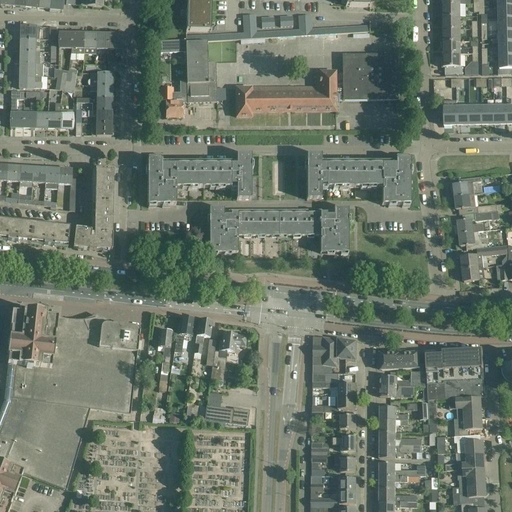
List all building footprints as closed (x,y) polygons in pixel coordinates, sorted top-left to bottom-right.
[(12,0),(12,7),(24,8),(24,0),(12,0)] [(24,0),(24,8),(36,9),(37,0),(24,0)] [(49,0),(37,0),(36,9),(48,10),(49,0)] [(49,0),(48,10),(62,12),(62,0),(49,0)] [(101,0),(87,0),(87,2),(81,1),(81,7),(101,8),(101,0)] [(186,9),(186,26),(189,26),(189,32),(207,33),(210,33),(211,0),(345,0),(345,7),(348,8),(367,8),(367,2),(370,2),(370,0),(190,0),(190,9),(186,9)] [(461,18),(461,6),(443,6),(443,10),(441,10),(441,18),(461,18)] [(511,7),(498,7),(498,20),(511,19),(511,7)] [(443,31),(461,30),(461,18),(441,18),(441,26),(443,26),(443,31)] [(511,19),(498,20),(499,33),(511,32),(511,19)] [(39,28),(35,28),(20,28),(20,40),(35,40),(35,38),(35,34),(39,34),(39,28)] [(441,43),(461,43),(461,30),(443,31),(443,35),(441,35),(441,43)] [(511,32),(499,33),(499,45),(511,44),(511,32)] [(70,49),(71,35),(58,35),(58,49),(70,49)] [(83,35),(71,35),(70,49),(71,49),(71,55),(82,55),(83,49),(83,35)] [(96,35),(83,35),(83,49),(82,55),(95,55),(95,49),(96,35)] [(108,50),(108,36),(96,35),(95,49),(95,55),(96,50),(108,50)] [(108,36),(108,50),(115,50),(115,57),(121,57),(121,36),(108,36)] [(20,52),(34,53),(35,40),(20,40),(20,52)] [(185,41),(160,42),(160,54),(185,53),(185,44),(185,41)] [(207,64),(206,43),(204,43),(200,43),(197,43),(193,43),(189,44),(185,44),(185,53),(187,104),(189,104),(217,104),(216,99),(215,63),(207,64)] [(461,55),(473,55),(478,55),(478,43),(471,43),(471,48),(473,48),(473,49),(461,49),(461,43),(441,43),(441,51),(443,51),(443,56),(461,55)] [(511,44),(499,45),(499,58),(511,57),(511,44)] [(34,53),(20,52),(19,65),(38,65),(39,53),(34,53)] [(397,68),(397,55),(342,56),(342,92),(335,92),(335,73),(316,73),(316,88),(236,89),(236,119),(251,118),(251,113),(335,113),(335,100),(342,100),(342,102),(398,102),(397,72),(396,72),(396,68),(397,68)] [(461,55),(443,56),(443,60),(441,60),(442,69),(451,69),(451,77),(463,77),(463,68),(461,68),(461,55)] [(511,57),(499,58),(499,70),(511,69),(511,57)] [(120,63),(107,63),(107,72),(108,72),(120,73),(120,63)] [(38,65),(19,65),(19,77),(42,78),(42,66),(38,65)] [(90,87),(112,87),(112,75),(90,75),(90,80),(88,81),(87,83),(87,85),(88,86),(90,87)] [(42,78),(19,77),(19,90),(34,91),(34,90),(41,91),(41,78),(42,78)] [(55,83),(54,91),(58,92),(60,82),(55,81),(56,78),(53,78),(52,78),(52,83),(55,83)] [(63,92),(64,82),(60,82),(58,92),(54,91),(53,91),(51,91),(53,91),(52,94),(57,95),(57,97),(59,97),(60,92),(63,92)] [(96,93),(96,99),(112,100),(112,87),(90,87),(90,93),(96,93)] [(182,105),(187,104),(187,95),(173,95),(172,90),(160,90),(160,102),(167,101),(167,103),(165,103),(165,119),(182,119),(182,105)] [(22,130),(22,115),(16,115),(16,102),(22,102),(22,93),(11,93),(11,101),(10,108),(10,129),(22,130)] [(35,98),(35,105),(41,105),(41,99),(45,99),(46,94),(35,94),(35,98)] [(92,112),(111,112),(112,100),(96,99),(96,100),(76,99),(76,104),(92,104),(92,112)] [(457,127),(457,108),(456,102),(444,102),(444,109),(444,127),(457,127)] [(22,130),(34,130),(34,115),(35,104),(30,104),(30,115),(22,115),(22,130)] [(46,115),(46,130),(59,131),(59,116),(59,109),(60,105),(55,105),(55,116),(46,115)] [(457,127),(469,127),(469,108),(457,108),(457,127)] [(482,126),(482,108),(469,108),(469,127),(482,126)] [(494,108),(482,108),(482,126),(494,126),(494,108)] [(494,108),(494,126),(507,126),(507,108),(494,108)] [(59,116),(59,131),(72,131),(73,121),(73,111),(67,111),(67,116),(59,116)] [(87,117),(96,118),(96,124),(111,124),(111,112),(92,112),(87,112),(87,117)] [(46,115),(34,115),(34,130),(46,130),(46,115)] [(111,127),(111,125),(111,124),(96,124),(91,124),(91,137),(95,137),(111,138),(111,132),(113,132),(113,127),(111,127)] [(395,157),(395,163),(395,166),(326,166),(326,170),(321,170),(321,156),(306,156),(306,164),(308,164),(308,170),(306,170),(306,200),(321,200),(321,185),(326,185),(326,189),(333,189),(333,187),(347,187),(347,189),(360,189),(360,187),(375,187),(375,189),(381,189),(381,206),(388,206),(388,208),(395,208),(395,206),(401,206),(401,208),(409,208),(409,206),(410,206),(410,157),(408,155),(397,155),(395,157)] [(236,156),(236,163),(236,171),(231,171),(231,166),(162,166),(162,157),(160,156),(149,156),(147,157),(147,207),(148,207),(148,209),(155,209),(155,207),(162,207),(162,209),(169,209),(169,207),(175,207),(176,189),(182,189),(182,187),(196,187),(196,189),(209,189),(209,187),(224,187),(224,189),(231,189),(231,186),(236,186),(236,200),(251,200),(251,170),(249,170),(249,164),(251,164),(251,156),(236,156)] [(7,167),(6,182),(18,183),(19,168),(7,167)] [(31,184),(32,168),(19,168),(18,183),(31,184)] [(45,169),(32,168),(31,184),(44,185),(45,169)] [(44,185),(57,186),(58,170),(45,169),(44,185)] [(72,171),(58,170),(57,186),(71,187),(72,171)] [(92,182),(91,201),(113,202),(113,172),(95,171),(95,172),(92,172),(92,182)] [(455,198),(474,196),(473,184),(481,183),(481,179),(460,181),(460,185),(453,186),(455,198)] [(17,200),(17,205),(26,206),(26,196),(17,195),(17,200)] [(474,196),(455,198),(456,211),(462,211),(470,210),(470,209),(476,209),(474,196)] [(91,201),(90,229),(112,231),(113,202),(91,201)] [(56,204),(55,211),(66,212),(67,208),(62,208),(62,209),(56,209),(56,204)] [(478,214),(503,212),(502,207),(496,207),(496,206),(477,208),(478,214)] [(348,217),(348,209),(333,209),(333,214),(223,214),(223,210),(209,210),(209,218),(211,218),(211,224),(209,224),(209,254),(224,255),(224,253),(230,253),(230,255),(237,255),(237,237),(243,237),(243,235),(250,235),(250,237),(257,237),(257,235),(264,235),(264,237),(271,237),(271,235),(286,235),(286,237),(293,237),(293,235),(300,235),(300,237),(307,237),(307,235),(313,235),(313,237),(320,237),(320,254),(326,254),(326,253),(333,253),(333,254),(340,254),(340,253),(347,253),(347,254),(348,254),(348,224),(346,224),(346,217),(348,217)] [(503,212),(478,214),(478,215),(474,215),(475,223),(492,221),(492,222),(499,221),(498,212),(503,212)] [(33,225),(0,221),(0,241),(30,244),(33,225)] [(458,223),(459,235),(478,233),(484,233),(483,225),(472,226),(471,221),(463,222),(464,222),(458,223)] [(69,229),(33,225),(30,244),(67,248),(69,229)] [(90,229),(76,228),(74,239),(73,249),(88,251),(96,252),(111,252),(112,231),(90,229)] [(481,245),(478,239),(478,233),(459,235),(460,248),(466,247),(467,251),(487,249),(487,245),(481,245)] [(496,267),(508,266),(508,248),(488,250),(487,249),(467,251),(477,250),(478,257),(461,259),(463,271),(483,269),(482,258),(506,256),(506,258),(502,263),(503,267),(496,267)] [(509,281),(508,266),(496,267),(497,273),(501,273),(501,282),(509,281)] [(483,269),(463,271),(464,283),(485,281),(483,271),(483,269)] [(7,366),(14,367),(56,372),(62,320),(35,317),(35,314),(23,312),(23,316),(11,315),(10,330),(11,331),(10,340),(9,339),(7,358),(8,358),(7,366)] [(194,320),(181,318),(180,326),(178,326),(176,342),(175,342),(171,367),(175,368),(177,355),(180,355),(182,343),(183,343),(183,338),(191,339),(194,320)] [(137,354),(96,349),(99,327),(86,333),(81,322),(77,322),(73,321),(62,320),(56,372),(14,367),(10,405),(0,429),(0,466),(22,475),(66,492),(90,411),(130,417),(137,354)] [(195,344),(194,344),(193,355),(194,355),(194,354),(201,355),(203,338),(210,339),(212,323),(199,321),(195,344)] [(103,325),(99,327),(96,349),(137,354),(139,334),(139,332),(138,330),(136,329),(135,328),(106,325),(104,325),(103,325)] [(172,333),(159,332),(158,349),(162,349),(161,361),(163,361),(164,359),(164,364),(162,364),(159,393),(165,394),(169,359),(172,333)] [(223,382),(224,370),(227,353),(234,354),(235,347),(245,348),(246,338),(236,337),(236,336),(223,334),(222,343),(220,342),(219,352),(219,353),(214,352),(210,381),(215,381),(214,386),(222,387),(223,382)] [(356,343),(323,339),(314,338),(313,339),(312,375),(330,375),(331,368),(337,369),(337,360),(356,362),(356,343)] [(451,401),(457,400),(465,400),(480,399),(484,399),(483,379),(482,370),(483,370),(482,352),(425,355),(426,374),(424,374),(419,374),(411,374),(411,383),(410,389),(415,389),(427,389),(428,402),(429,402),(430,402),(431,402),(436,402),(449,401),(451,401)] [(419,366),(418,362),(418,355),(418,354),(404,355),(395,356),(395,355),(380,355),(381,371),(382,371),(400,370),(419,369),(419,366)] [(338,390),(338,398),(356,398),(356,386),(338,386),(338,375),(333,375),(330,375),(312,375),(312,390),(338,390)] [(397,383),(397,378),(380,378),(380,388),(410,389),(411,383),(397,383)] [(410,389),(380,388),(380,399),(415,400),(415,389),(410,389)] [(221,396),(208,395),(207,407),(206,407),(203,426),(206,426),(225,427),(225,425),(247,428),(249,411),(233,409),(233,411),(220,409),(221,396)] [(312,399),(312,413),(318,413),(318,404),(327,404),(327,398),(319,399),(312,399)] [(356,411),(356,398),(338,398),(338,408),(323,408),(323,413),(343,414),(343,411),(356,411)] [(464,420),(481,419),(481,408),(480,399),(465,400),(457,400),(451,401),(449,401),(449,411),(457,410),(457,421),(464,420)] [(430,402),(429,402),(429,403),(428,403),(428,412),(436,412),(436,402),(431,402),(430,402)] [(427,421),(426,404),(418,405),(419,421),(427,421)] [(380,421),(408,421),(408,416),(395,416),(395,409),(380,409),(380,421)] [(323,414),(312,414),(312,422),(323,423),(323,414)] [(169,423),(179,424),(179,416),(170,415),(169,423)] [(153,416),(152,424),(163,425),(164,418),(153,416)] [(356,431),(356,417),(333,417),(333,423),(340,423),(340,431),(356,431)] [(455,438),(459,438),(470,437),(469,431),(482,431),(481,419),(464,420),(457,421),(454,421),(455,432),(455,438)] [(380,421),(380,434),(395,434),(395,427),(408,428),(408,421),(380,421)] [(395,434),(380,434),(380,447),(422,448),(422,441),(401,440),(401,435),(395,435),(395,434)] [(356,439),(332,439),(332,446),(340,446),(340,453),(356,453),(356,439)] [(466,454),(483,453),(482,442),(465,443),(466,454)] [(322,444),(311,444),(311,457),(312,457),(322,457),(327,457),(327,450),(322,450),(322,444)] [(421,454),(422,448),(380,447),(379,460),(395,460),(395,453),(401,453),(401,454),(421,454)] [(484,470),(484,465),(483,453),(466,454),(458,455),(459,462),(456,462),(457,472),(484,470)] [(327,464),(327,457),(312,457),(312,478),(323,478),(323,471),(318,471),(318,464),(327,464)] [(349,461),(348,458),(335,458),(335,466),(340,466),(340,474),(356,474),(356,461),(349,461)] [(379,465),(379,478),(407,478),(426,478),(426,474),(425,467),(417,467),(417,472),(395,472),(395,465),(379,465)] [(0,466),(0,511),(8,511),(10,509),(9,509),(12,500),(13,501),(20,483),(19,483),(22,475),(0,466)] [(459,489),(466,488),(485,487),(484,470),(457,472),(457,482),(459,482),(459,489)] [(339,486),(339,493),(356,493),(356,480),(339,480),(339,478),(332,478),(332,486),(339,486)] [(379,478),(379,490),(395,490),(395,484),(407,484),(407,478),(379,478)] [(461,506),(474,505),(473,499),(486,499),(485,487),(466,488),(459,489),(460,496),(458,496),(458,499),(453,500),(453,506),(461,506)] [(395,490),(379,490),(379,503),(417,503),(417,499),(401,498),(401,497),(395,497),(395,490)] [(356,493),(339,493),(339,501),(321,501),(318,501),(318,494),(324,494),(312,493),(311,508),(339,508),(339,507),(356,507),(356,493)] [(417,503),(379,503),(378,511),(394,511),(395,510),(417,510),(417,503)]
